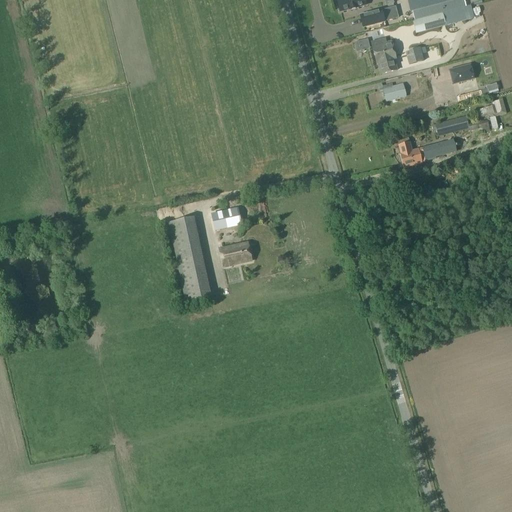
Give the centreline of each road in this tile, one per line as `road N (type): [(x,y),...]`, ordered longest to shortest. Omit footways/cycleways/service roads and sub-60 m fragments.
road 1 (unclassified): [(434,511),(283,0)]
road 2 (unknown): [(340,193),(511,133)]
